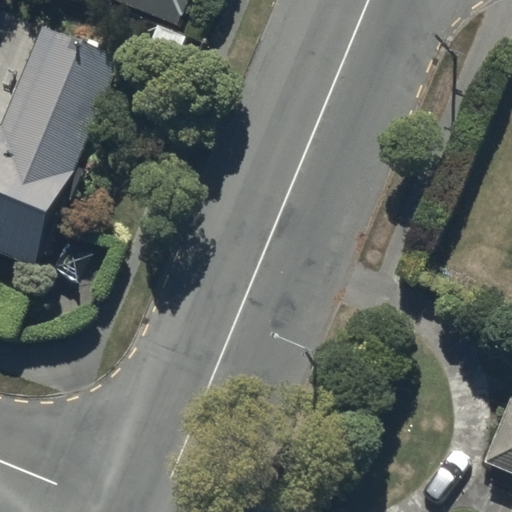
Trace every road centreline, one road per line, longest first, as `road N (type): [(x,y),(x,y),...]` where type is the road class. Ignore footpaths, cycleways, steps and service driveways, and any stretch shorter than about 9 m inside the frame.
road 1 (tertiary): [(161,511),(372,0)]
road 2 (residential): [(0,461),(122,511)]
